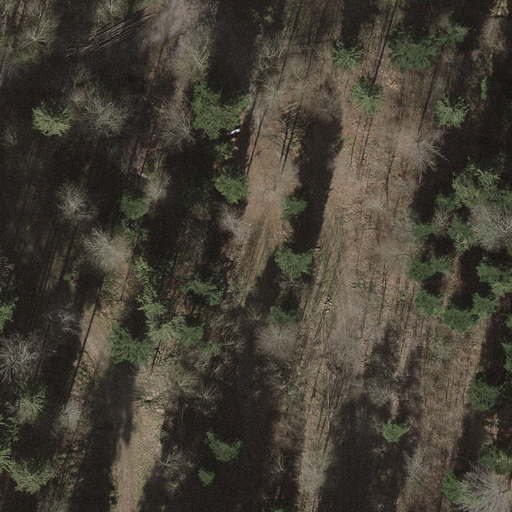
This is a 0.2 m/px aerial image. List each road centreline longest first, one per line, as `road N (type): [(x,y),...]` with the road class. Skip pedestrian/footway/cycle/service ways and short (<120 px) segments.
road 1 (track): [(185,18),(227,36),(264,147),(318,213),(345,332),(352,511)]
road 2 (track): [(0,182),(8,210),(112,369),(132,452),(129,511)]
road 3 (track): [(0,76),(86,73),(146,47),(185,18),(191,0)]
